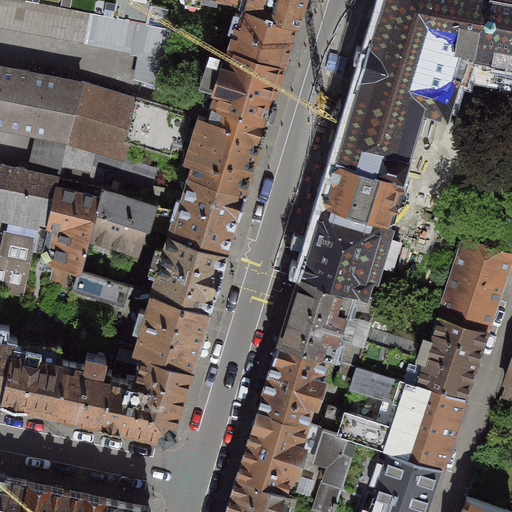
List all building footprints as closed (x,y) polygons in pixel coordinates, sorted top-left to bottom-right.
[(119,19),(15,0),(0,0),(0,25),(132,50),(137,23),(119,19)] [(116,0),(114,13),(119,19),(137,23),(149,25),(153,5),(125,0),(116,0)] [(247,0),(246,6),(298,22),(305,0),(247,0)] [(341,161),(335,179),(397,199),(402,178),(404,179),(426,110),(449,118),(460,79),(468,81),(470,71),(474,72),(472,86),(487,90),(490,76),(511,79),(511,0),(382,0),(372,35),(373,36),(359,86),(357,85),(335,159),(341,161)] [(239,21),(231,46),(286,63),(298,22),(246,6),(243,14),(237,12),(235,20),(239,21)] [(149,25),(137,23),(132,50),(145,52),(140,81),(168,89),(179,31),(149,25)] [(218,88),(213,104),(268,121),(286,63),(231,46),(226,63),(223,62),(215,87),(218,88)] [(84,84),(0,68),(0,123),(44,132),(68,141),(84,84)] [(84,84),(68,141),(126,159),(131,144),(125,142),(138,100),(84,84)] [(193,144),(195,134),(187,131),(191,117),(138,100),(125,142),(131,144),(170,156),(174,143),(183,145),(184,141),(193,144)] [(196,163),(191,178),(246,195),(268,121),(213,104),(209,118),(200,115),(195,134),(193,144),(188,161),(196,163)] [(34,172),(59,177),(63,160),(68,141),(44,132),(34,172)] [(150,166),(126,159),(122,174),(145,181),(150,166)] [(59,177),(103,187),(108,171),(63,160),(59,177)] [(0,164),(0,216),(12,219),(40,224),(49,226),(57,186),(59,177),(34,172),(0,164)] [(174,218),(170,234),(228,252),(246,195),(191,178),(178,219),(174,218)] [(299,274),(301,274),(348,289),(369,295),(374,276),(367,274),(388,211),(400,206),(397,199),(335,179),(330,193),(325,195),(328,201),(328,203),(322,201),(308,253),(306,252),(299,274)] [(101,197),(57,186),(49,226),(64,229),(56,263),(84,272),(88,253),(91,240),(97,213),(101,197)] [(101,197),(97,213),(141,225),(150,228),(157,204),(103,187),(101,197)] [(97,213),(91,240),(134,253),(141,225),(97,213)] [(511,245),(511,220),(507,218),(499,241),(511,245)] [(12,219),(9,233),(37,239),(40,224),(12,219)] [(8,233),(3,260),(0,274),(0,290),(26,295),(37,239),(9,233),(8,233)] [(152,291),(156,292),(211,309),(228,252),(170,234),(152,291)] [(490,333),(511,266),(511,254),(466,239),(440,316),(490,333)] [(84,272),(129,285),(133,268),(88,253),(84,272)] [(84,272),(56,263),(52,281),(125,303),(130,286),(129,285),(84,272)] [(301,274),(279,341),(327,356),(333,337),(339,339),(339,337),(346,315),(347,313),(341,311),(348,289),(301,274)] [(358,366),(366,342),(379,298),(369,295),(348,289),(341,311),(347,313),(346,315),(358,318),(351,341),(339,337),(339,339),(333,337),(327,356),(358,366)] [(137,351),(145,353),(192,368),(211,309),(156,292),(137,351)] [(425,360),(418,382),(468,398),(490,333),(440,316),(433,339),(426,337),(419,358),(425,360)] [(0,391),(5,392),(14,349),(15,344),(0,340),(0,391)] [(279,341),(258,408),(307,423),(313,404),(318,405),(325,379),(321,378),(326,362),(356,371),(358,366),(327,356),(279,341)] [(418,382),(425,360),(419,358),(366,342),(358,366),(417,384),(418,382)] [(3,401),(60,413),(70,362),(46,357),(48,350),(27,346),(26,351),(14,349),(5,392),(3,401)] [(111,376),(102,421),(163,435),(174,430),(192,368),(145,353),(136,381),(111,376)] [(60,413),(102,421),(111,376),(112,370),(104,369),(106,363),(97,361),(96,367),(70,362),(60,413)] [(411,404),(417,384),(358,366),(356,371),(352,386),(411,404)] [(445,466),(468,398),(418,382),(417,384),(411,404),(402,429),(396,450),(445,466)] [(338,432),(345,411),(330,406),(323,428),(338,432)] [(255,419),(238,476),(287,490),(293,470),(298,471),(304,450),(306,445),(301,444),(307,423),(258,408),(255,419)] [(338,432),(358,438),(392,449),(396,450),(402,429),(345,411),(338,432)] [(323,428),(307,423),(301,444),(306,445),(304,450),(332,458),(319,499),(337,505),(358,438),(338,432),(323,428)] [(429,511),(445,466),(396,450),(392,449),(371,511),(429,511)] [(0,511),(22,511),(28,483),(0,476),(0,511)] [(238,476),(226,511),(283,511),(280,511),(287,490),(238,476)] [(104,511),(107,499),(28,483),(22,511),(104,511)] [(511,511),(469,497),(463,511),(511,511)] [(147,511),(150,506),(107,499),(104,511),(147,511)] [(334,511),(337,505),(319,499),(314,511),(334,511)]
